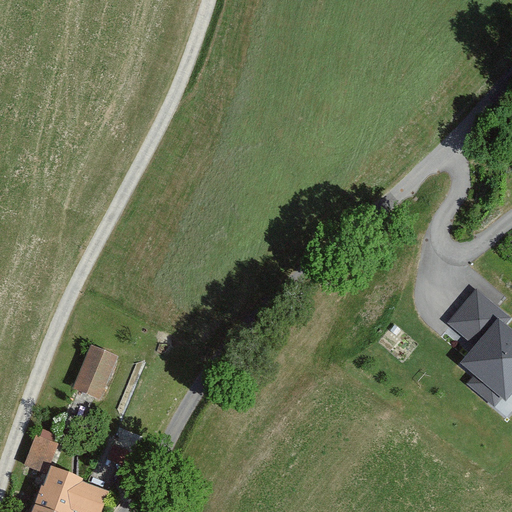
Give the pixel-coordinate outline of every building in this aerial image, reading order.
[(499,318),(506,325),(511,318),(511,317),(476,287),(445,323),(474,348),(499,318)] [(511,329),(506,325),(499,318),(474,348),(462,363),(506,401),(511,393),(511,329)] [(119,355),(94,345),(78,387),(103,396),(119,355)] [(62,443),(39,435),(28,465),(50,473),(62,443)] [(93,481),(58,469),(43,511),(103,511),(110,493),(90,486),(93,481)]
